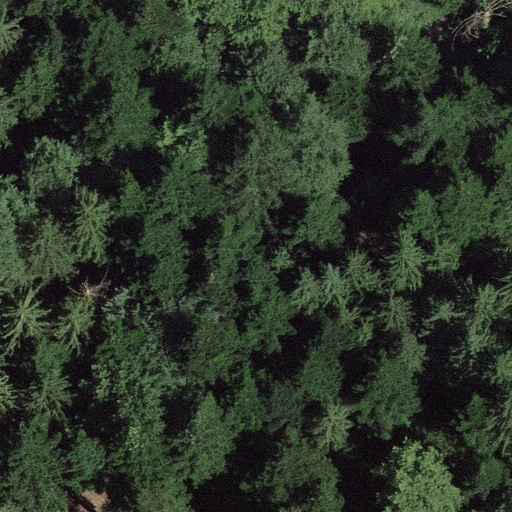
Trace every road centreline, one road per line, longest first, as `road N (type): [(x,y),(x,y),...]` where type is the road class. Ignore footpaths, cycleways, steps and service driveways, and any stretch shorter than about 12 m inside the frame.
road 1 (track): [(206,511),(440,318),(511,277)]
road 2 (track): [(511,141),(408,0)]
